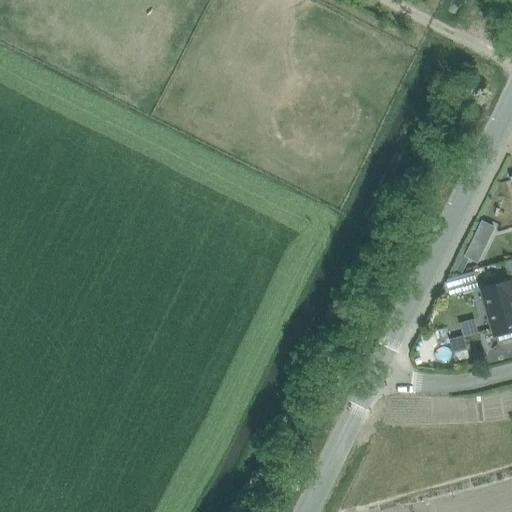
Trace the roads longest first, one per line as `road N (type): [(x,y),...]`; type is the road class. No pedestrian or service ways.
road 1 (unclassified): [(370,382),(504,134)]
road 2 (unclassified): [(305,511),(370,382)]
road 3 (residential): [(370,382),(459,384),(511,374)]
